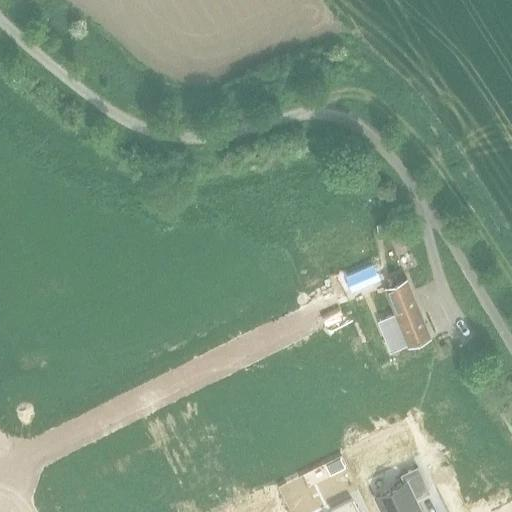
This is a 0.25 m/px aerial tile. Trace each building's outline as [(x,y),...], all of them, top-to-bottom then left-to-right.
[(372,263),(346,274),(352,289),(378,278),(372,263)] [(429,335),(406,277),(385,286),(408,344),(429,335)] [(318,348),(293,361),(309,394),(332,382),(337,392),(366,377),(348,340),(321,354),(318,348)] [(226,390),(220,393),(241,436),(265,424),(271,435),(303,419),(285,382),(269,390),(266,384),(251,391),(245,381),(239,384),(237,380),(224,387),(226,390)] [(193,411),(150,432),(165,462),(206,441),(211,452),(225,445),(213,420),(200,426),(193,411)] [(460,462),(441,471),(460,511),(462,511),(490,498),(483,484),(501,475),(479,437),(454,449),(460,462)] [(138,469),(150,463),(140,441),(127,447),(138,469)] [(59,475),(57,475),(64,489),(65,488),(70,496),(105,479),(93,456),(58,473),(59,475)] [(340,456),(325,464),(329,474),(345,466),(340,456)] [(404,477),(373,492),(382,511),(421,511),(413,495),(428,488),(415,463),(401,470),(404,477)] [(105,479),(70,496),(74,505),(72,506),(75,511),(95,511),(116,502),(105,479)] [(290,511),(278,486),(264,493),(273,511),(290,511)] [(332,511),(358,511),(351,497),(330,507),(332,511)] [(120,511),(116,502),(95,511),(120,511)]
